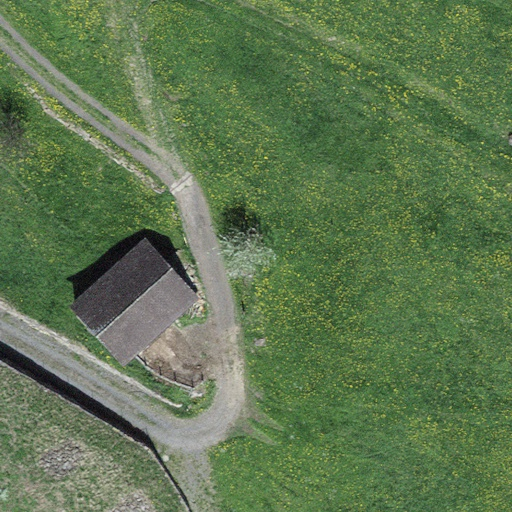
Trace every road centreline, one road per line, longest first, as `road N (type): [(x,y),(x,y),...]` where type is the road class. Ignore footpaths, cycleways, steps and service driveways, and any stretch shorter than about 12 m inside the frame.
road 1 (track): [(0,341),(180,446),(238,394),(227,306),(128,77),(121,23),(163,0)]
road 2 (track): [(168,0),(239,9),(511,169)]
